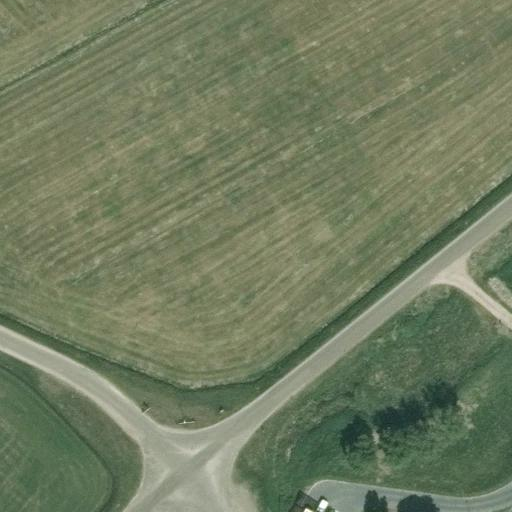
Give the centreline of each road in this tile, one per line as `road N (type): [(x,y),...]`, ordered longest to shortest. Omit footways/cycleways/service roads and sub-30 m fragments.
road 1 (unclassified): [(183,473),(511,204)]
road 2 (unclassified): [(183,473),(100,389),(0,338)]
